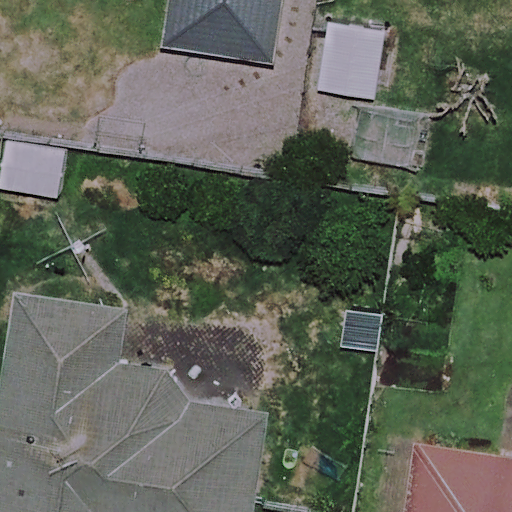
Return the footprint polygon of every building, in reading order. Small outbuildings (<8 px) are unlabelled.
[(283,0),(175,0),(168,41),(272,60),(283,0)] [(393,25),(326,23),(323,96),(390,99),(393,25)] [(10,127),(0,181),(0,186),(75,200),(86,141),(10,127)] [(127,308),(21,293),(0,439),(0,511),(262,511),(277,414),(190,401),(194,374),(119,364),(127,308)] [(511,511),(511,457),(427,443),(414,511),(511,511)]
